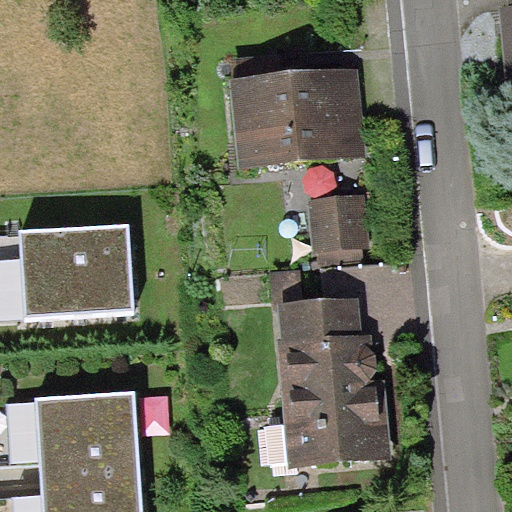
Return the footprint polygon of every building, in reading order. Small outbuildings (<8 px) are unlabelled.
[(146,0),(14,0),(16,168),(148,167),(146,0)] [(281,62),(234,66),(243,171),(352,161),(345,83),(283,89),(281,62)] [(359,205),(312,208),(315,252),(362,248),(359,205)] [(123,239),(19,245),(24,323),(127,317),(123,239)] [(341,311),(285,316),(294,432),(266,435),(269,472),(378,463),(369,349),(344,351),(341,311)] [(137,511),(131,402),(35,407),(40,511),(137,511)]
